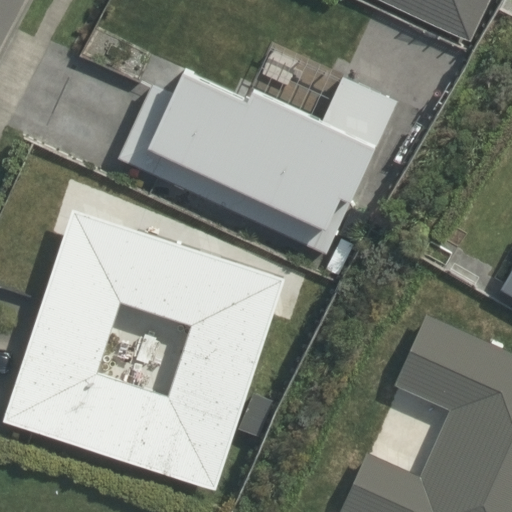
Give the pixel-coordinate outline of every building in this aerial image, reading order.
[(386,0),(471,39),(488,0),(386,0)] [(168,85),(151,78),(116,155),(328,252),(398,96),(339,70),(320,111),(248,78),(245,87),(179,59),(168,85)] [(215,487),(284,274),(70,205),(2,418),(215,487)] [(511,256),(498,282),(511,289),(511,256)] [(349,511),(511,511),(511,347),(424,307),(394,378),(448,406),(418,470),(365,446),(338,507),(349,511)]
